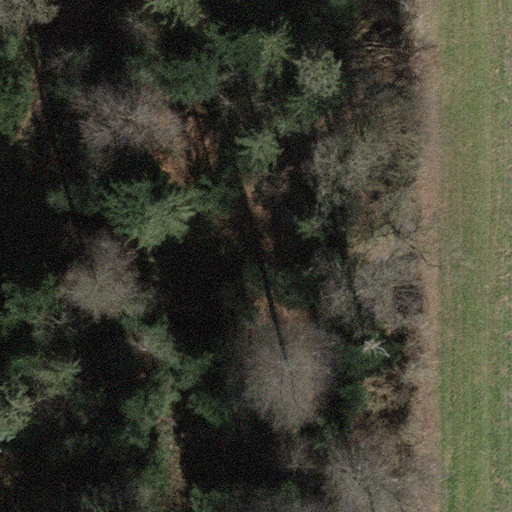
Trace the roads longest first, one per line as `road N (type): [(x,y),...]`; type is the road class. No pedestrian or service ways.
road 1 (track): [(10,511),(53,115)]
road 2 (track): [(0,199),(53,115),(97,0)]
